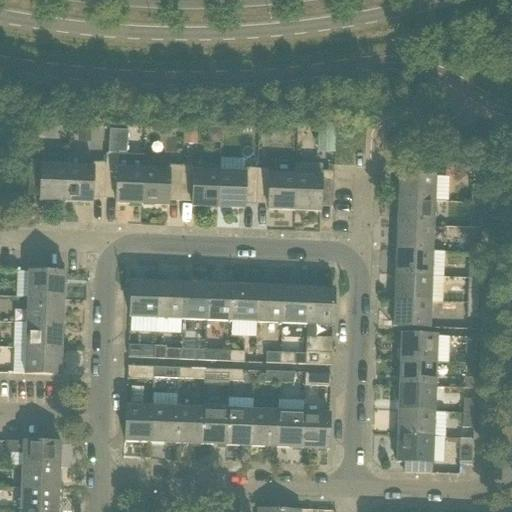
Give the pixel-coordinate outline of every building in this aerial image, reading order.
[(318,124),(318,125),(317,153),(335,154),(336,124),(318,124)] [(45,126),(33,126),(33,137),(40,137),(44,133),(45,126)] [(78,129),(78,139),(91,140),(91,130),(78,129)] [(184,131),(184,144),(197,145),(197,131),(184,131)] [(118,146),(106,145),(105,163),(104,194),(116,194),(116,206),(142,207),(144,170),(144,157),(117,156),(118,146)] [(42,161),(29,161),(28,197),(29,197),(29,191),(40,191),(40,203),(65,204),(67,166),(67,154),(42,153),(42,161)] [(92,205),(92,193),(104,194),(105,163),(93,163),(93,168),(67,166),(65,204),(92,205)] [(168,208),(168,196),(180,197),(182,166),(169,166),(168,171),(144,170),(142,207),(168,208)] [(182,166),(180,197),(192,197),(192,209),(218,210),(219,173),(193,172),(193,167),(182,166)] [(244,199),(256,200),(257,169),(245,169),(245,174),(219,173),(218,210),(244,211),(244,199)] [(256,200),(268,200),(268,211),(294,212),(295,176),(269,175),(269,170),(257,169),(256,200)] [(321,172),(321,177),(295,176),(294,212),(320,214),(320,202),(331,202),(331,209),(332,209),(333,173),(321,172)] [(434,202),(435,177),(399,175),(398,201),(434,202)] [(482,204),(482,190),(472,189),(471,203),(482,204)] [(433,227),(434,202),(398,201),(397,226),(433,227)] [(481,219),(482,204),(471,203),(471,218),(481,219)] [(432,253),(433,227),(397,226),(396,251),(432,253)] [(480,255),(480,240),(470,240),(469,254),(480,255)] [(395,277),(432,278),(432,253),(396,251),(395,277)] [(468,269),(479,269),(480,255),(469,254),(468,269)] [(64,300),(65,275),(28,273),(27,299),(64,300)] [(394,301),(430,303),(442,303),(443,278),(432,278),(395,277),(394,301)] [(478,304),(479,280),(469,279),(468,304),(478,304)] [(131,283),(129,319),(155,320),(157,284),(131,283)] [(182,285),(157,284),(155,320),(181,321),(182,285)] [(208,286),(182,285),(181,321),(206,322),(208,286)] [(233,287),(208,286),(206,322),(231,323),(233,287)] [(258,288),(233,287),(231,323),(256,324),(258,288)] [(283,289),(258,288),(256,324),(282,326),(283,289)] [(308,290),(283,289),(282,326),(307,327),(308,290)] [(331,367),(331,355),(332,339),(315,338),(316,327),(333,327),(334,291),(308,290),(307,326),(306,354),(306,366),(331,367)] [(26,324),(63,326),(64,300),(27,299),(26,324)] [(429,329),(430,303),(394,301),(393,328),(429,329)] [(467,319),(477,319),(478,304),(468,304),(467,319)] [(62,351),(63,326),(26,324),(25,349),(62,351)] [(436,362),(437,337),(400,336),(400,361),(436,362)] [(128,346),(128,359),(154,360),(155,360),(155,347),(128,346)] [(25,349),(24,375),(61,377),(62,351),(25,349)] [(179,361),(180,351),(165,350),(165,361),(179,361)] [(476,364),(476,351),(466,350),(465,364),(476,364)] [(204,362),(205,352),(180,351),(179,361),(204,362)] [(230,363),(230,353),(205,352),(204,362),(230,363)] [(230,353),(230,363),(244,364),(245,353),(230,353)] [(280,365),(281,354),(266,354),(265,364),(280,365)] [(295,355),(281,354),(280,365),(295,365),(295,355)] [(435,388),(436,362),(400,361),(399,387),(435,388)] [(475,379),(476,364),(465,364),(464,379),(475,379)] [(128,367),(127,380),(154,381),(155,368),(128,367)] [(165,369),(165,379),(178,380),(179,369),(165,369)] [(204,381),(204,370),(179,369),(178,380),(204,381)] [(229,371),(204,370),(204,381),(229,382),(229,371)] [(244,371),(229,371),(229,382),(244,382),(244,371)] [(265,383),(280,383),(280,373),(265,372),(265,383)] [(280,383),(294,384),(294,373),(280,373),(280,383)] [(330,388),(331,375),(305,374),(305,387),(330,388)] [(434,413),(435,388),(399,387),(398,412),(434,413)] [(251,448),(253,412),(253,400),(228,399),(228,411),(226,447),(251,448)] [(464,400),(463,414),(474,414),(474,401),(464,400)] [(279,401),(279,413),(277,449),(302,450),(303,414),(303,406),(303,402),(279,401)] [(152,408),(126,407),(125,444),(150,445),(152,408)] [(175,446),(177,409),(152,408),(150,445),(175,446)] [(200,447),(202,410),(177,409),(175,446),(200,447)] [(226,447),(228,411),(202,410),(200,447),(226,447)] [(277,449),(279,413),(253,412),(251,448),(277,449)] [(433,438),(434,414),(434,413),(398,412),(397,437),(433,438)] [(329,415),(319,414),(303,414),(302,450),(328,451),(329,415)] [(463,429),(461,429),(460,439),(473,440),(474,414),(463,414),(463,429)] [(404,464),(404,474),(431,475),(433,438),(397,437),(396,463),(404,464)] [(459,466),(472,466),(473,440),(460,439),(460,440),(447,439),(447,444),(460,445),(459,466)] [(60,468),(61,445),(5,443),(5,454),(22,456),(22,467),(60,468)] [(21,490),(59,491),(60,468),(22,467),(21,490)] [(58,511),(59,491),(21,490),(20,511),(58,511)]
